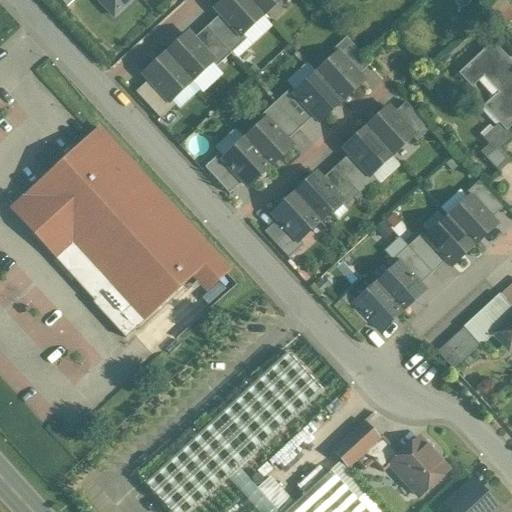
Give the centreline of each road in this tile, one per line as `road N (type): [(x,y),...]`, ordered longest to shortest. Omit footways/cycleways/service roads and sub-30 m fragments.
road 1 (residential): [(23,0),(367,369)]
road 2 (residential): [(511,238),(367,369)]
road 3 (residential): [(367,369),(390,390),(452,408),(511,473)]
